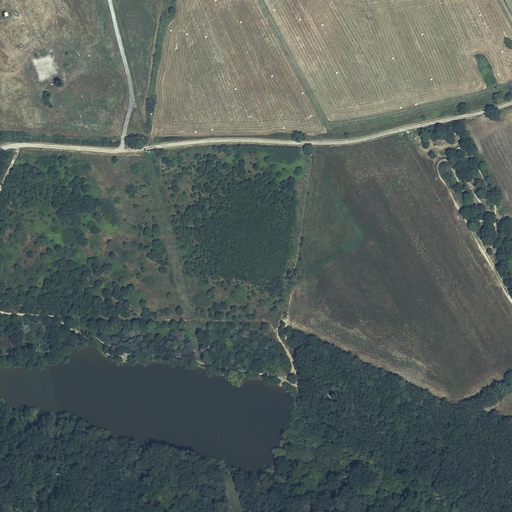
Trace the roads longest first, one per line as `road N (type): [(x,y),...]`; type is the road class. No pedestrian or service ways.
road 1 (track): [(511,101),(340,142),(15,144)]
road 2 (track): [(0,312),(279,321)]
road 3 (track): [(58,314),(111,350),(182,354),(263,374),(298,371)]
road 4 (track): [(279,321),(292,292),(352,244),(354,232),(303,142)]
road 5 (track): [(105,0),(110,47),(151,147)]
road 6 (track): [(149,137),(169,0)]
